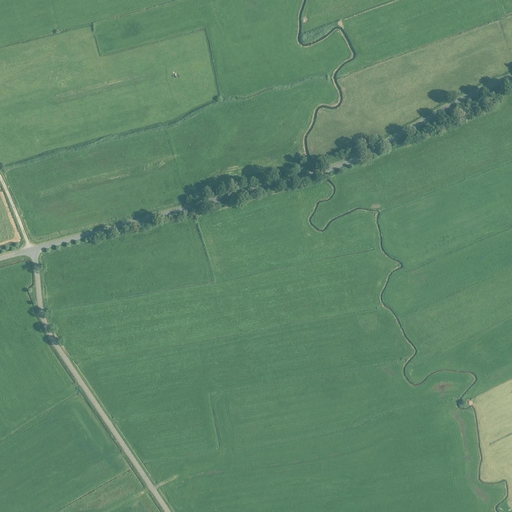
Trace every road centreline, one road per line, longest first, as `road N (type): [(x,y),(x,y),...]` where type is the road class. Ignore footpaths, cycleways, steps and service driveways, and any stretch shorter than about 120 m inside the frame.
road 1 (unclassified): [(31,251),(331,168),(467,91),(511,75)]
road 2 (unclassified): [(166,511),(47,332),(31,251)]
